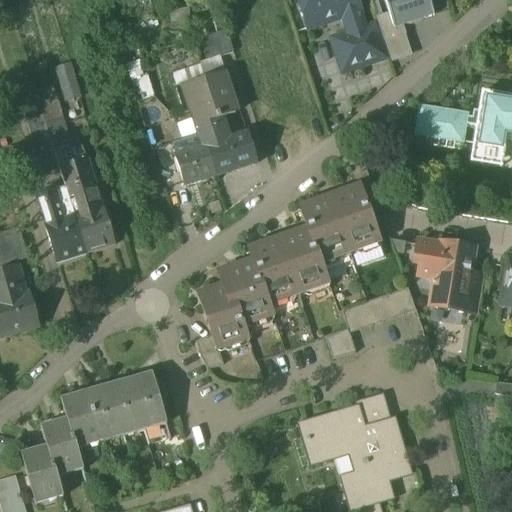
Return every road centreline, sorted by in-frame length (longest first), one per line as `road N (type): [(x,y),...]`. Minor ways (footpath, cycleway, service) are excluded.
road 1 (residential): [(155,287),(364,122),(497,0)]
road 2 (residential): [(449,511),(418,388),(386,364),(198,420)]
road 3 (residential): [(0,426),(74,345),(155,287)]
road 4 (residential): [(155,287),(198,420)]
